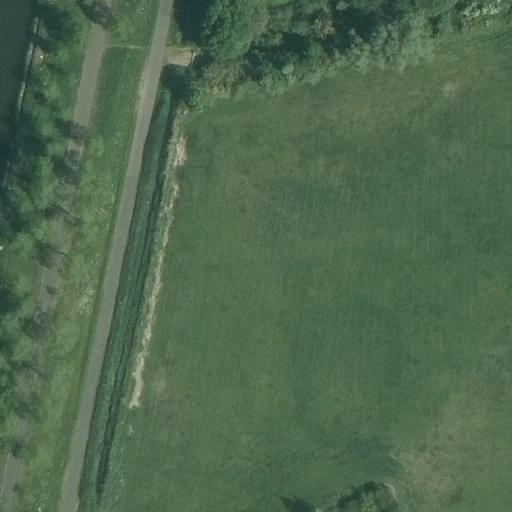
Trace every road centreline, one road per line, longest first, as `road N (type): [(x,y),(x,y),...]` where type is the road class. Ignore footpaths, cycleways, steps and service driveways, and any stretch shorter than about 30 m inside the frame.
road 1 (unclassified): [(75,511),(177,0)]
road 2 (unclassified): [(5,511),(106,0)]
